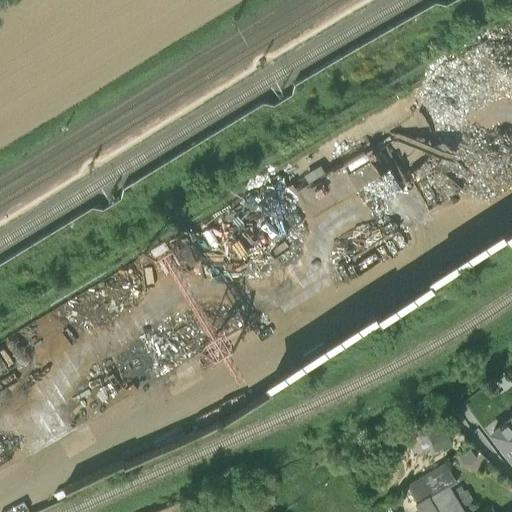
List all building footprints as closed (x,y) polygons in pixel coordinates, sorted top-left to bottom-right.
[(363,150),(305,179),(303,174),(282,185),(305,232),(367,202),(358,183),(375,174),(363,150)] [(511,461),(511,419),(494,434),(504,446),(502,448),(511,461)] [(444,464),(407,485),(422,511),(464,511),(463,509),(452,491),(449,486),(456,482),(444,464)] [(461,486),(452,491),(463,509),(474,502),(467,489),(464,491),(461,486)] [(220,511),(213,502),(200,511),(220,511)]
